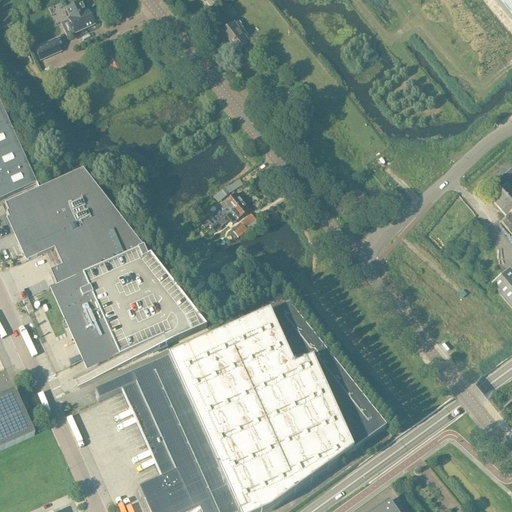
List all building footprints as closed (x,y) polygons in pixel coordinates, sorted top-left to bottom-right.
[(511,0),(493,0),(511,22),(511,0)] [(93,26),(87,11),(84,12),(80,3),(66,10),(70,19),(68,20),(74,34),(93,26)] [(236,14),(229,5),(222,11),(229,19),(236,14)] [(251,39),(242,28),(238,23),(234,26),(233,25),(220,35),(234,54),(248,43),(247,42),(251,39)] [(55,40),(34,50),(40,62),(61,53),(55,40)] [(125,67),(117,47),(100,54),(108,73),(125,67)] [(0,129),(9,125),(0,106),(0,105),(0,129)] [(0,153),(18,145),(9,125),(0,129),(0,153)] [(0,177),(27,165),(18,145),(0,153),(0,177)] [(511,186),(507,181),(511,176),(511,163),(492,181),(500,190),(491,199),(507,217),(501,222),(511,234),(511,186)] [(27,165),(0,177),(0,201),(36,185),(27,165)] [(143,250),(82,171),(38,191),(23,197),(4,206),(8,213),(6,214),(23,253),(24,254),(24,255),(25,255),(26,255),(27,255),(28,255),(30,261),(54,251),(61,268),(49,273),(56,288),(56,289),(142,250),(143,250)] [(234,183),(230,187),(234,192),(238,188),(234,183)] [(227,188),(216,196),(220,201),(231,193),(227,188)] [(226,216),(242,203),(235,195),(221,206),(221,210),(223,212),(215,218),(214,216),(205,223),(209,227),(221,219),(226,215),(226,216)] [(249,212),(242,203),(226,216),(226,215),(221,219),(209,227),(210,229),(219,222),(222,227),(231,220),(232,221),(235,222),(236,220),(237,221),(249,212)] [(245,229),(255,221),(250,215),(238,225),(246,234),(248,232),(245,229)] [(205,329),(149,257),(146,259),(142,250),(56,289),(56,288),(51,290),(66,322),(86,366),(86,367),(87,368),(88,368),(89,368),(90,368),(91,368),(97,365),(101,376),(205,329)] [(511,274),(507,269),(489,285),(511,309),(511,274)] [(33,313),(27,299),(23,301),(29,315),(33,313)] [(270,511),(385,429),(288,307),(94,394),(98,403),(121,393),(160,481),(144,488),(141,497),(147,511),(270,511)] [(0,398),(0,451),(34,436),(14,392),(0,398)] [(394,511),(388,502),(373,511),(394,511)]
